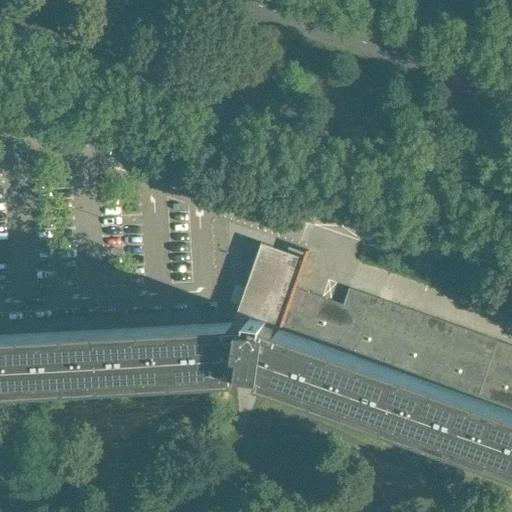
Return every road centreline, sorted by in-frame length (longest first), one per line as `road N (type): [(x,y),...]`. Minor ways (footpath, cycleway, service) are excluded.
road 1 (tertiary): [(0,29),(511,210)]
road 2 (tertiary): [(511,95),(248,0)]
